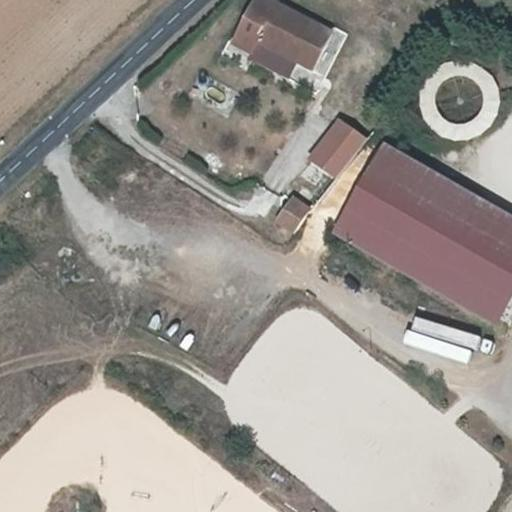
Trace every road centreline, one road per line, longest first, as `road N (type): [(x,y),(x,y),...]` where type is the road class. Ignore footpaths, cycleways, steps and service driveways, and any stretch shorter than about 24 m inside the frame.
road 1 (tertiary): [(0,192),(210,0)]
road 2 (track): [(219,384),(116,341),(33,340),(0,352)]
